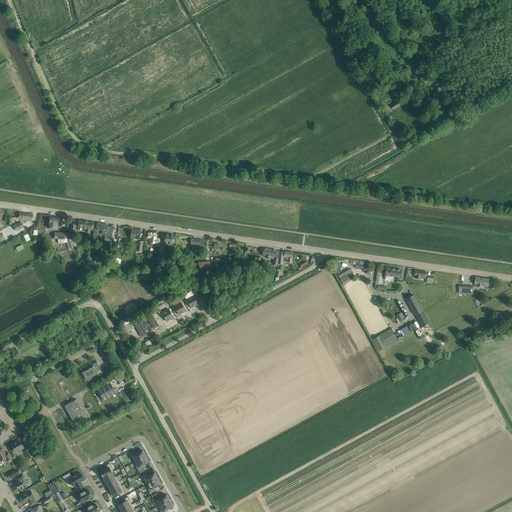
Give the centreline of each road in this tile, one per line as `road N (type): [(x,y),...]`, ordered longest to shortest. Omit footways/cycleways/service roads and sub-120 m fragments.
road 1 (track): [(9,0),(68,129),(102,150),(304,178),(396,131),(400,113)]
road 2 (unclassified): [(319,250),(0,204)]
road 3 (residential): [(182,511),(136,438),(84,467),(108,511)]
road 4 (unclassified): [(511,278),(319,250)]
road 5 (unclassified): [(0,352),(93,302),(132,365)]
road 6 (unclassified): [(212,511),(132,365)]
road 7 (unclassified): [(212,321),(312,267),(319,250)]
